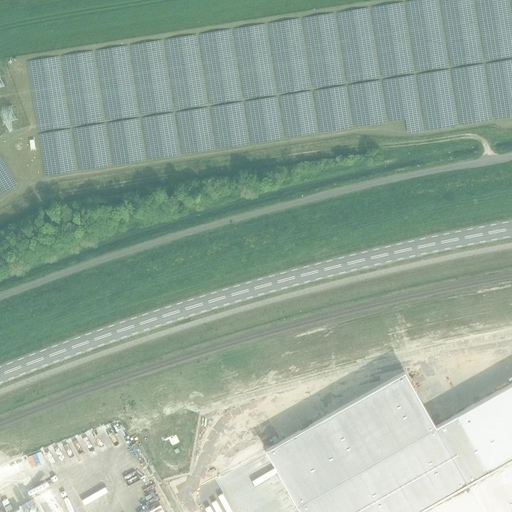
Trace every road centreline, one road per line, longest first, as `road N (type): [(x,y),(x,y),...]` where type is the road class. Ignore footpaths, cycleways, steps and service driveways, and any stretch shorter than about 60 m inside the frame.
road 1 (secondary): [(0,378),(299,276),(511,230)]
road 2 (unclassified): [(511,156),(214,225),(0,298)]
road 3 (unknown): [(403,511),(511,454)]
